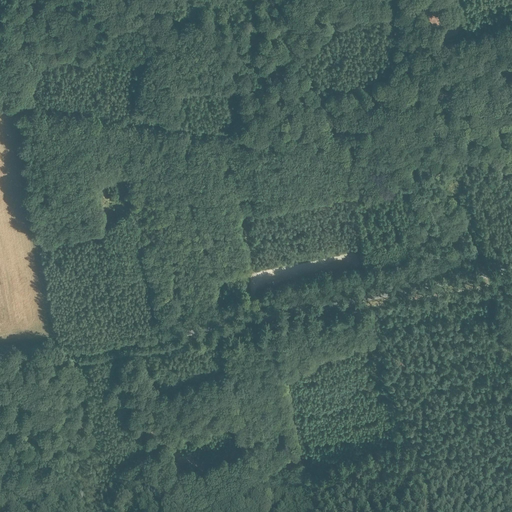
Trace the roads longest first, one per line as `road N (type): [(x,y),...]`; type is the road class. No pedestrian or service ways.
road 1 (tertiary): [(0,361),(511,269)]
road 2 (track): [(405,55),(444,163),(232,136)]
road 3 (track): [(58,355),(15,107)]
road 4 (track): [(232,136),(15,107)]
road 5 (track): [(276,511),(218,337)]
road 6 (track): [(232,136),(251,281)]
